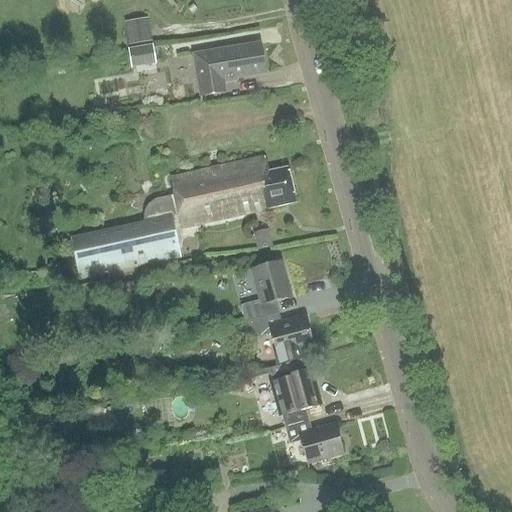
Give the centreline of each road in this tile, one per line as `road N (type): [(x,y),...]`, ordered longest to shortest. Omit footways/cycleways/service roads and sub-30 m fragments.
road 1 (tertiary): [(444,511),(301,0)]
road 2 (track): [(432,477),(362,494),(307,480),(106,511)]
